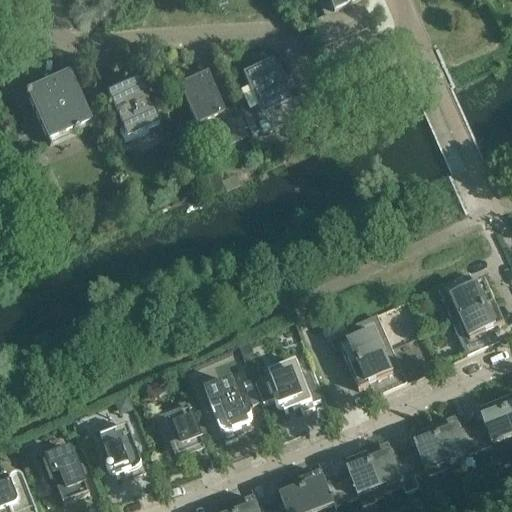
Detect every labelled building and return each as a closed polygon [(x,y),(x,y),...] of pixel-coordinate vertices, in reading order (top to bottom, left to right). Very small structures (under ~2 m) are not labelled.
[(365,3),(364,0),(325,0),(332,16),(339,13),(350,9),(361,4),(362,4),(365,3)] [(372,29),(361,4),(362,4),(361,4),(350,9),(361,34),(372,29)] [(361,34),(350,9),(339,13),(350,38),(361,34)] [(350,38),(339,13),(332,16),(329,18),(340,43),(350,38)] [(340,43),(329,18),(318,23),(329,48),(340,43)] [(329,48),(318,23),(307,28),(318,53),(329,48)] [(289,106),(272,67),(271,66),(242,79),(260,119),(289,106)] [(90,124),(79,98),(81,97),(69,70),(40,83),(41,88),(26,94),(48,143),(90,124)] [(223,114),(206,77),(178,89),(195,130),(217,120),(224,117),(223,114)] [(159,128),(139,82),(106,96),(126,142),(159,128)] [(248,139),(234,109),(223,114),(224,117),(217,120),(229,148),(248,139)] [(496,307),(486,285),(475,290),(470,278),(438,292),(453,326),(496,307)] [(495,334),(506,329),(496,307),(453,326),(468,360),(500,346),(495,334)] [(393,353),(378,319),(346,333),(351,345),(340,350),(350,372),(393,353)] [(407,378),(433,366),(420,339),(394,351),(407,378)] [(408,387),(393,353),(350,372),(360,394),(371,389),(376,401),(408,387)] [(316,412),(297,364),(270,375),(280,402),(278,403),(277,404),(276,405),(276,406),(276,407),(276,408),(277,409),(277,410),(278,410),(279,411),(280,411),(281,411),(283,411),(284,411),(286,416),(301,410),(303,416),(316,412)] [(248,414),(247,415),(245,415),(234,385),(206,395),(226,446),(239,442),(236,435),(251,429),(249,424),(251,424),(251,423),(252,422),(253,421),(253,420),(253,419),(253,418),(253,417),(252,416),(251,416),(250,415),(249,414),(248,414)] [(511,401),(502,405),(511,432),(511,401)] [(511,442),(511,432),(502,405),(479,414),(484,425),(472,430),(482,454),(511,442)] [(206,453),(188,408),(157,420),(169,452),(175,450),(179,462),(204,452),(205,454),(206,453)] [(482,454),(472,430),(461,434),(457,423),(434,431),(448,467),(482,454)] [(147,477),(129,430),(101,440),(112,467),(111,468),(110,468),(109,469),(108,470),(108,471),(108,472),(108,473),(108,474),(108,475),(109,476),(110,476),(111,477),(112,477),(113,477),(114,477),(115,476),(117,482),(132,476),(135,482),(147,477)] [(450,471),(448,467),(434,431),(412,440),(417,451),(405,456),(414,480),(426,476),(428,480),(450,471)] [(414,480),(405,456),(394,460),(389,449),(368,458),(383,497),(405,489),(403,484),(414,480)] [(91,499),(73,452),(39,465),(52,500),(60,497),(65,509),(91,499)] [(383,497),(368,458),(345,466),(349,478),(338,482),(347,506),(359,502),(360,506),(383,497)] [(347,506),(338,482),(327,486),(322,475),(300,484),(310,511),(336,511),(347,506)] [(36,511),(27,487),(25,483),(24,481),(23,480),(22,480),(20,479),(18,479),(16,479),(15,480),(14,481),(13,482),(12,483),(12,484),(11,485),(11,487),(11,488),(12,489),(0,493),(0,511),(36,511)] [(310,511),(300,484),(278,493),(282,504),(271,508),(272,511),(310,511)] [(272,511),(271,508),(260,511),(259,511),(255,501),(233,510),(233,511),(272,511)]
